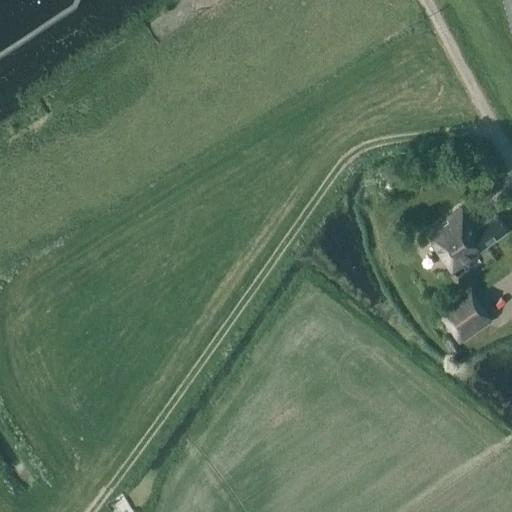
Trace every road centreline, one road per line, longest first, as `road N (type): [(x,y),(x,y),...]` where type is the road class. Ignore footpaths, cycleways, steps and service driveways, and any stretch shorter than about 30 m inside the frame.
road 1 (track): [(493,128),(382,142),(345,159),(92,511)]
road 2 (unclassified): [(511,162),(431,12)]
